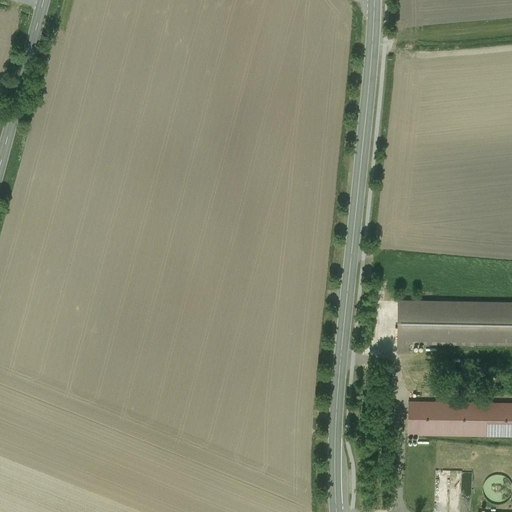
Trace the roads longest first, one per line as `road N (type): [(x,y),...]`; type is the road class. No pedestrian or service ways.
road 1 (secondary): [(337,511),(337,406),(373,7)]
road 2 (tertiary): [(43,2),(0,163)]
